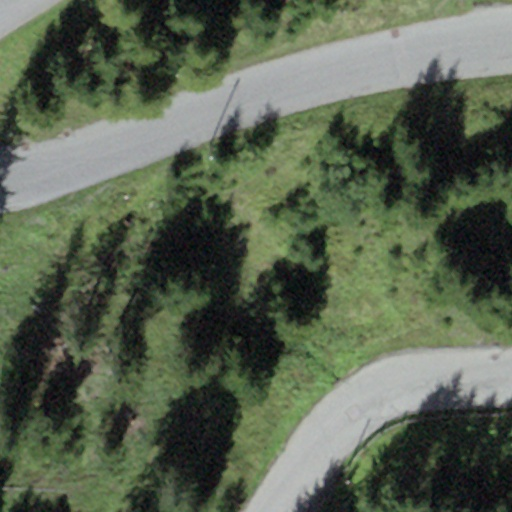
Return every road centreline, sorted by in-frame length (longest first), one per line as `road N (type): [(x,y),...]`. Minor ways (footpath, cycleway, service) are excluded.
road 1 (residential): [(511,44),(401,55),(230,104),(58,167),(0,176)]
road 2 (residential): [(511,379),(383,388),(331,420),(270,511)]
